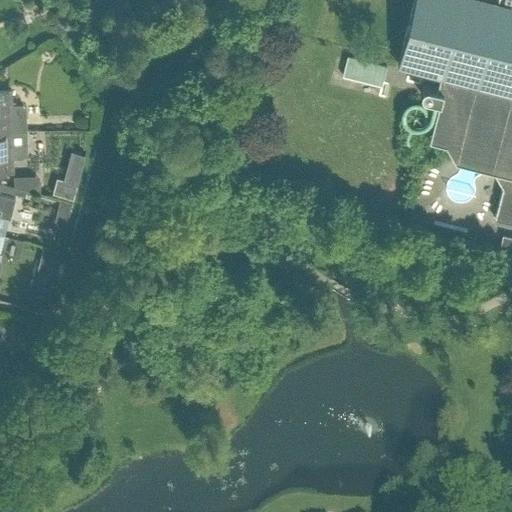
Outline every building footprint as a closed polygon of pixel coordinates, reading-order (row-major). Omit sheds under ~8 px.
[(511,0),(411,0),(396,61),(439,71),(435,85),(427,83),(423,84),(421,86),(420,88),(420,91),(421,93),(422,95),(423,96),(437,99),(428,137),(444,141),(454,158),(493,168),(493,169),(502,184),(493,216),(511,220),(511,0)] [(347,53),(342,74),(381,84),(387,64),(379,62),(347,53)] [(0,128),(25,128),(24,109),(23,105),(19,103),(11,103),(11,88),(0,88),(0,128)] [(0,168),(13,168),(12,154),(20,154),(24,152),(25,148),(25,128),(0,128),(0,168)] [(75,180),(82,152),(71,149),(64,178),(56,176),(52,190),(71,195),(75,180)] [(52,183),(55,172),(35,166),(32,178),(52,183)] [(0,232),(4,233),(8,216),(9,216),(14,196),(0,192),(0,232)]
